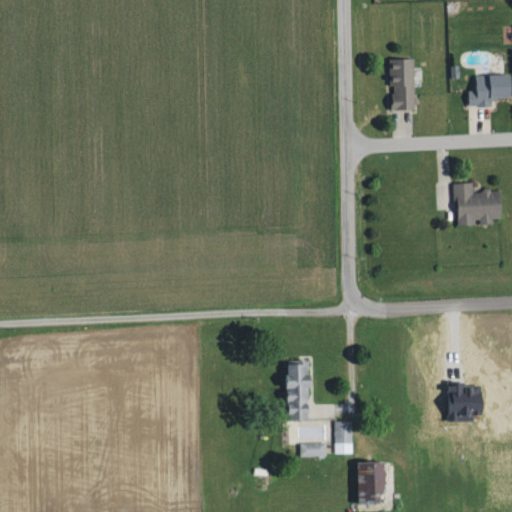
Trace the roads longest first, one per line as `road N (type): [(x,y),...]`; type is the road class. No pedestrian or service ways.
road 1 (residential): [(350,296),(342,0)]
road 2 (residential): [(350,296),(368,311),(511,302)]
road 3 (residential): [(346,144),(511,137)]
